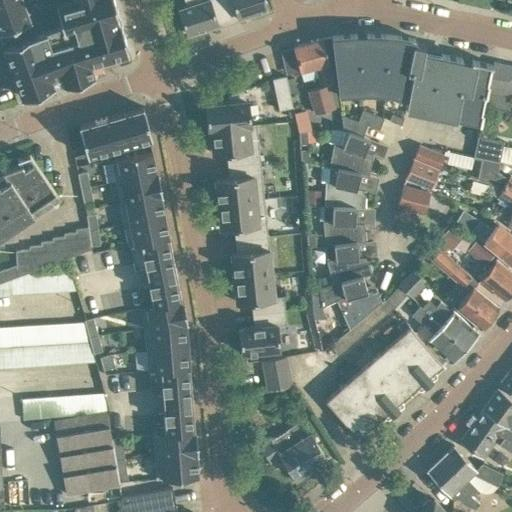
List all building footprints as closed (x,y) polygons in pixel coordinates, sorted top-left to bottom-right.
[(0,0),(0,35),(3,43),(2,43),(21,96),(33,91),(33,92),(48,86),(73,77),(74,80),(89,75),(95,73),(92,62),(129,51),(125,40),(126,40),(121,24),(118,11),(114,0),(0,0)] [(184,0),(187,6),(179,8),(187,33),(213,25),(218,23),(213,8),(223,4),(221,0),(203,0),(202,0),(184,0)] [(221,0),(223,4),(233,1),(239,16),(244,15),(269,6),(266,0),(221,0)] [(414,42),(415,38),(408,36),(394,35),(383,34),(376,33),(366,33),(367,38),(357,38),(357,33),(347,34),(339,34),(331,35),(339,93),(341,93),(340,90),(361,90),(361,91),(363,91),(363,88),(384,90),(384,92),(386,92),(386,89),(408,93),(406,105),(407,105),(408,104),(418,106),(430,108),(430,110),(432,110),(432,109),(447,112),(448,107),(456,109),(454,115),(456,115),(457,114),(471,117),(472,112),(480,114),(479,122),(481,123),(484,107),(493,64),(472,59),(471,64),(462,62),(463,58),(442,53),(430,51),(424,50),(425,44),(414,42)] [(293,45),(299,64),(300,70),(319,65),(323,81),(333,78),(328,63),(329,62),(323,37),(293,45)] [(511,93),(511,64),(494,61),(493,64),(484,107),(503,111),(507,92),(511,93)] [(279,109),(293,106),(286,74),(272,78),(279,109)] [(308,89),(315,112),(335,107),(328,83),(308,89)] [(248,99),(246,100),(242,89),(228,94),(228,101),(206,104),(208,129),(211,129),(210,128),(250,124),(250,123),(248,99)] [(152,137),(148,122),(143,105),(121,112),(130,142),(130,143),(152,137)] [(384,116),(365,109),(363,108),(358,120),(368,124),(380,128),(384,116)] [(299,131),(312,129),(308,109),(295,112),(299,131)] [(130,143),(130,142),(121,112),(101,118),(109,148),(110,149),(130,143)] [(401,123),(404,117),(392,112),(389,119),(401,123)] [(368,124),(358,120),(342,114),(341,114),(343,128),(348,130),(363,135),(368,124)] [(110,149),(109,148),(101,118),(79,124),(88,155),(110,149)] [(233,163),(260,161),(256,122),(250,123),(250,124),(210,128),(211,129),(213,152),(231,150),(233,163)] [(308,143),(308,141),(317,140),(317,129),(312,129),(299,131),(300,143),(308,143)] [(363,135),(348,130),(331,129),(328,141),(334,143),(329,166),(360,172),(369,174),(373,157),(364,153),(370,138),(363,135)] [(511,146),(503,145),(504,140),(478,135),(473,156),(481,158),(495,161),(500,162),(500,160),(511,162),(511,146)] [(414,157),(439,165),(444,153),(420,143),(414,157)] [(300,149),(301,162),(310,161),(309,148),(300,149)] [(158,171),(156,171),(152,150),(111,158),(115,181),(158,172),(158,171)] [(59,197),(56,192),(30,153),(17,158),(20,165),(0,172),(0,237),(35,214),(59,197)] [(430,188),(439,165),(414,157),(405,178),(430,188)] [(500,162),(495,161),(481,158),(477,177),(503,186),(511,190),(511,176),(510,175),(508,178),(498,172),(500,162)] [(218,203),(264,198),(260,161),(233,163),(234,176),(216,178),(218,203)] [(360,172),(329,166),(322,164),(321,180),(325,180),(324,205),(333,205),(355,206),(365,207),(366,189),(357,187),(360,172)] [(82,187),(90,186),(87,170),(78,172),(82,187)] [(120,202),(162,193),(158,172),(115,181),(120,202)] [(511,190),(503,186),(477,177),(476,179),(490,183),(486,190),(511,205),(511,211),(510,215),(511,216),(511,190)] [(430,193),(422,190),(403,185),(398,204),(425,212),(430,193)] [(85,203),(93,201),(90,186),(82,187),(85,203)] [(320,203),(321,190),(309,189),(308,202),(320,203)] [(161,195),(162,194),(162,193),(120,202),(124,223),(165,215),(161,195)] [(240,238),(268,235),(264,198),(218,203),(221,227),(239,225),(240,238)] [(355,222),(355,206),(333,205),(332,219),(323,220),(325,244),(334,244),(357,241),(366,240),(364,222),(355,222)] [(90,229),(91,229),(98,228),(96,213),(87,214),(90,229)] [(141,242),(169,236),(165,215),(124,223),(128,245),(141,242)] [(511,232),(508,229),(503,236),(481,218),(472,230),(511,262),(511,232)] [(453,246),(462,232),(452,225),(442,238),(453,246)] [(75,227),(76,230),(79,252),(91,248),(91,245),(88,226),(75,227)] [(92,245),(100,243),(98,228),(91,229),(90,229),(92,245)] [(64,232),(64,234),(67,257),(79,252),(76,230),(64,232)] [(307,233),(308,245),(316,245),(315,232),(307,233)] [(52,236),(53,239),(56,261),(67,257),(64,234),(52,236)] [(234,277),(272,273),(268,235),(240,238),(242,251),(231,252),(234,277)] [(145,265),(174,259),(169,236),(141,242),(145,265)] [(41,240),(41,243),(44,266),(56,261),(53,239),(41,240)] [(492,253),(478,240),(470,249),(484,262),(492,253)] [(333,283),(363,275),(372,273),(368,255),(358,256),(357,241),(334,244),(335,257),(326,260),(333,283)] [(29,244),(29,247),(33,270),(44,266),(41,243),(29,244)] [(102,248),(103,266),(125,264),(123,246),(102,248)] [(29,247),(16,249),(16,261),(16,263),(17,275),(23,273),(31,270),(33,270),(29,247)] [(500,306),(476,286),(479,283),(440,248),(431,259),(469,291),(457,307),(482,328),(500,306)] [(149,282),(177,276),(174,259),(145,265),(149,282)] [(511,290),(511,272),(505,267),(496,260),(481,279),(505,299),(511,290)] [(0,281),(10,278),(17,275),(16,263),(0,269),(0,281)] [(59,269),(60,289),(76,288),(70,268),(59,269)] [(412,296),(426,281),(413,268),(399,283),(412,296)] [(36,291),(48,290),(47,269),(35,270),(36,291)] [(48,290),(60,289),(59,269),(47,269),(48,290)] [(24,291),(36,291),(35,270),(31,270),(23,273),(24,291)] [(12,292),(24,291),(23,273),(17,275),(10,278),(12,292)] [(284,295),(274,296),(272,273),(234,277),(234,280),(230,280),(232,292),(236,292),(236,301),(255,299),(256,312),(285,309),(284,295)] [(350,328),(382,301),(376,287),(367,290),(363,275),(333,283),(319,286),(320,299),(312,300),(313,312),(321,312),(321,305),(336,298),(350,328)] [(153,304),(181,299),(177,276),(149,282),(153,304)] [(0,294),(12,294),(12,292),(10,278),(0,281),(0,294)] [(311,287),(312,300),(320,299),(319,286),(311,287)] [(145,328),(187,321),(183,298),(181,299),(153,304),(140,307),(145,328)] [(382,301),(350,328),(330,345),(338,353),(393,307),(386,298),(382,301)] [(454,310),(453,311),(441,300),(436,304),(429,299),(422,306),(420,304),(465,346),(478,332),(454,310)] [(452,361),(465,346),(420,304),(412,313),(434,333),(428,339),(452,361)] [(277,324),(287,323),(285,309),(256,312),(258,325),(239,327),(242,352),(279,348),(277,324)] [(93,317),(94,317),(94,316),(85,319),(89,336),(98,334),(93,317)] [(70,341),(73,341),(72,321),(60,322),(61,342),(70,341)] [(73,341),(81,341),(90,340),(84,321),(72,321),(73,341)] [(186,322),(187,322),(187,321),(145,328),(146,348),(188,344),(186,322)] [(58,342),(61,342),(60,322),(48,323),(49,343),(58,342)] [(47,343),(49,343),(48,323),(36,324),(37,344),(47,343)] [(13,345),(24,344),(25,344),(24,324),(12,325),(13,345)] [(36,344),(37,344),(36,324),(24,324),(25,344),(36,344)] [(0,332),(1,346),(13,345),(12,325),(0,325),(0,332)] [(392,340),(429,382),(434,378),(430,374),(442,363),(410,325),(392,340)] [(103,349),(102,349),(98,334),(89,336),(94,352),(103,350),(103,349)] [(81,341),(82,361),(95,360),(90,340),(81,341)] [(425,386),(429,382),(392,340),(375,355),(408,392),(420,382),(425,386)] [(60,362),(71,361),(70,341),(61,342),(58,342),(60,362)] [(71,361),(82,361),(81,341),(73,341),(70,341),(71,361)] [(48,363),(60,362),(58,342),(49,343),(47,343),(48,363)] [(37,364),(48,363),(47,343),(37,344),(36,344),(37,364)] [(14,365),(25,364),(24,344),(13,345),(14,365)] [(25,364),(37,364),(36,344),(25,344),(24,344),(25,364)] [(161,368),(190,366),(188,344),(146,348),(148,370),(161,369),(161,368)] [(3,366),(14,365),(13,345),(1,346),(3,366)] [(104,368),(115,365),(112,353),(101,356),(104,368)] [(265,373),(289,368),(286,355),(262,360),(265,373)] [(359,369),(396,411),(401,407),(396,403),(408,392),(375,355),(359,369)] [(162,392),(191,389),(190,366),(161,368),(161,369),(162,392)] [(511,366),(499,383),(511,393),(511,366)] [(289,368),(265,373),(268,389),(292,385),(289,368)] [(392,415),(396,411),(359,369),(342,384),(375,421),(387,411),(392,415)] [(363,431),(375,421),(342,384),(325,399),(349,426),(362,441),(368,436),(363,431)] [(511,396),(498,387),(483,408),(511,430),(511,396)] [(164,409),(193,407),(191,389),(162,392),(164,409)] [(82,416),(94,414),(92,392),(81,393),(82,416)] [(92,392),(94,414),(107,412),(105,399),(104,392),(92,392)] [(71,418),(82,416),(81,393),(69,394),(71,418)] [(59,420),(71,418),(69,394),(57,395),(59,420)] [(54,420),(59,420),(57,395),(46,396),(47,421),(54,420)] [(24,422),(36,422),(34,396),(23,397),(24,422)] [(36,422),(47,421),(46,396),(34,396),(36,422)] [(13,423),(24,422),(23,397),(11,398),(13,423)] [(0,423),(13,423),(11,398),(0,398),(0,423)] [(196,429),(195,429),(193,407),(164,409),(166,432),(166,433),(196,430),(196,429)] [(511,430),(483,408),(460,439),(485,456),(496,440),(510,450),(511,451),(511,430)] [(119,484),(110,431),(107,412),(94,414),(82,416),(71,418),(59,420),(54,420),(66,493),(119,484)] [(326,458),(316,441),(311,433),(309,434),(299,419),(294,422),(294,423),(278,433),(261,444),(271,459),(281,453),(296,477),(326,458)] [(155,455),(198,452),(196,430),(166,433),(166,432),(153,433),(155,455)] [(125,458),(121,436),(112,437),(115,459),(125,458)] [(504,471),(501,470),(482,462),(476,468),(454,444),(427,469),(454,498),(458,495),(462,501),(475,508),(479,502),(470,496),(478,488),(481,490),(485,491),(490,491),(494,489),(496,486),(504,471)] [(197,453),(198,453),(198,452),(155,455),(156,478),(198,474),(197,453)] [(129,480),(128,480),(125,458),(115,459),(119,481),(129,480)] [(193,511),(188,511),(177,511),(173,486),(121,496),(121,511),(193,511)] [(462,511),(453,508),(449,511),(447,511),(434,497),(418,511),(462,511)]
